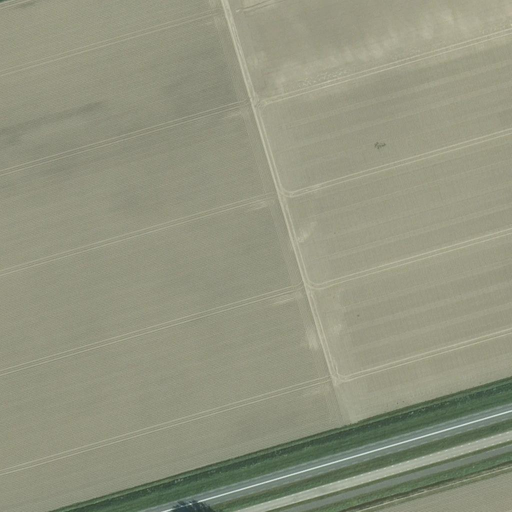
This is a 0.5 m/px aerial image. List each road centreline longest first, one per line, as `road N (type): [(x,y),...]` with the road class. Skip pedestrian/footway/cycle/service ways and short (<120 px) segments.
road 1 (primary): [(511,409),(161,511)]
road 2 (unclassified): [(246,511),(511,435)]
